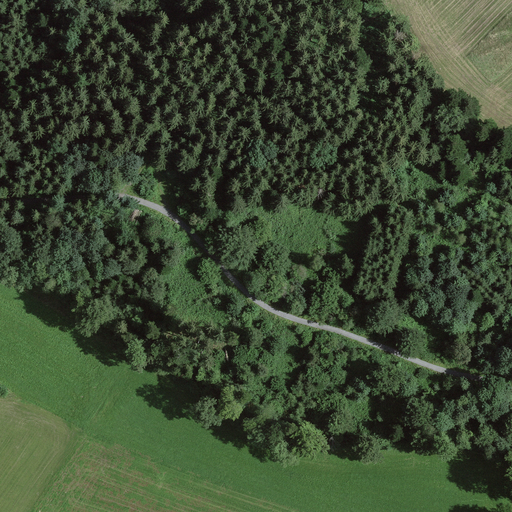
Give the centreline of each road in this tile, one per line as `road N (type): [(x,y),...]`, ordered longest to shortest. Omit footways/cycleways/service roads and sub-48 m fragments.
road 1 (track): [(0,200),(113,194),(146,202),(272,311),(511,392)]
road 2 (track): [(76,0),(141,80),(149,119),(142,147),(170,215)]
